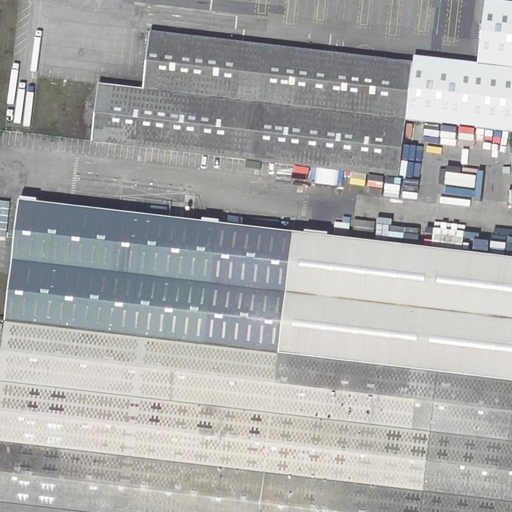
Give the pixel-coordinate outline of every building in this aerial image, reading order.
[(414,62),(413,62),(406,120),(511,132),(511,1),(499,0),(485,0),(479,63),(415,56),(414,62)] [(145,87),(99,84),(93,141),(399,177),(406,120),(413,62),(151,31),(145,87)] [(169,164),(185,166),(186,154),(154,151),(153,162),(169,164)] [(451,188),(481,188),(481,170),(451,169),(451,188)] [(300,185),(301,173),(287,171),(286,183),(300,185)] [(0,265),(4,266),(11,202),(3,201),(4,195),(0,194),(0,265)] [(511,379),(511,257),(39,202),(39,199),(23,197),(22,200),(21,199),(7,320),(511,379)] [(356,236),(376,237),(376,221),(356,221),(356,236)] [(336,222),(336,229),(351,230),(352,223),(336,222)] [(511,511),(511,379),(7,320),(0,380),(0,511),(511,511)]
